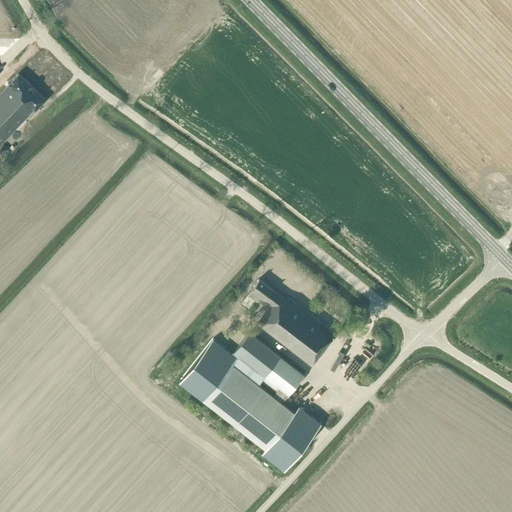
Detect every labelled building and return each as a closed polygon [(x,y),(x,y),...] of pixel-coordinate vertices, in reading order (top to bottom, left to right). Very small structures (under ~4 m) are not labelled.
[(7,83),(8,84),(0,91),(0,142),(28,113),(27,112),(35,105),(36,106),(44,98),(17,72),(7,83)] [(0,160),(9,151),(2,144),(0,145),(0,160)] [(256,323),(310,365),(336,334),(288,297),(285,300),(273,290),(272,289),(259,279),(252,288),(253,289),(251,291),(252,291),(248,295),(256,300),(259,297),(270,305),(256,323)] [(284,399),(305,373),(248,331),(232,351),(262,375),(259,379),(256,377),(235,361),(205,398),(248,432),(266,446),(296,409),(284,399)] [(373,336),(360,342),(365,353),(378,347),(373,336)] [(323,423),(340,402),(327,391),(310,412),(323,423)]
